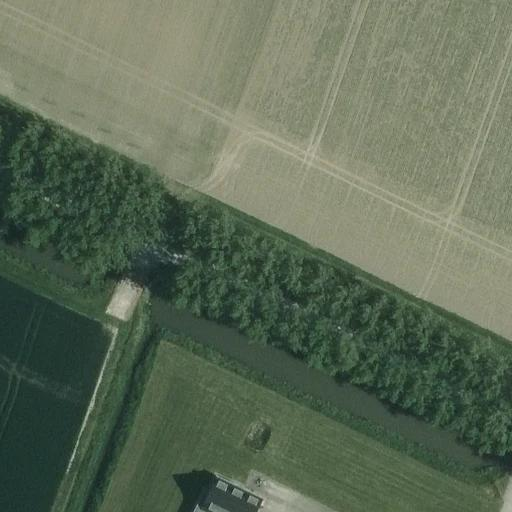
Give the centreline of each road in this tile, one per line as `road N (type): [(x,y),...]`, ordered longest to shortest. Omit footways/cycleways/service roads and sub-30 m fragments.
road 1 (unclassified): [(511,416),(0,168)]
road 2 (track): [(511,352),(0,108)]
road 3 (track): [(0,268),(128,329),(62,511)]
